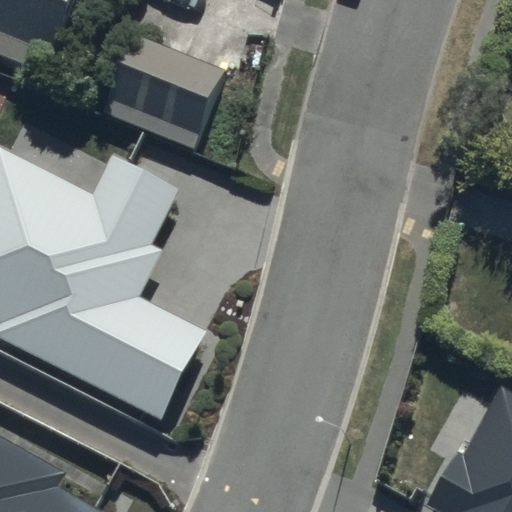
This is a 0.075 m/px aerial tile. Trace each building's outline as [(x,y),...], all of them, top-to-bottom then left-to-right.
[(0,0),(0,50),(57,74),(87,0),(0,0)] [(200,156),(234,73),(134,27),(97,109),(200,156)] [(0,329),(168,418),(215,330),(138,289),(190,192),(115,152),(98,194),(0,142),(0,329)] [(433,511),(511,511),(511,385),(509,384),(433,511)] [(0,511),(105,511),(106,511),(57,483),(64,471),(0,434),(0,511)]
